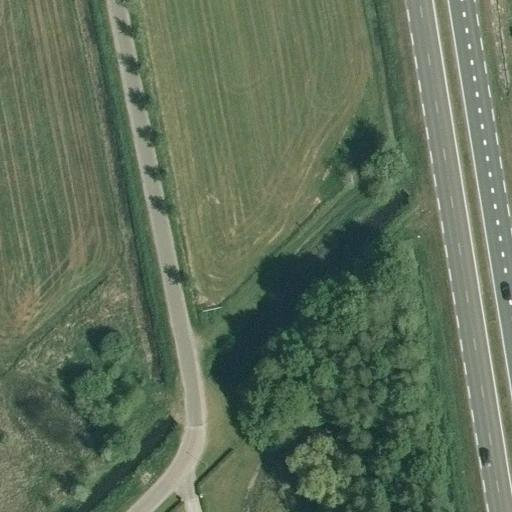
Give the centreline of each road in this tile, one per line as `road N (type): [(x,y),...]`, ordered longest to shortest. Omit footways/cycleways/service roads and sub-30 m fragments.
road 1 (unclassified): [(144,511),(182,472),(197,429),(119,0)]
road 2 (primary): [(417,0),(501,511)]
road 3 (primary): [(511,318),(461,0)]
